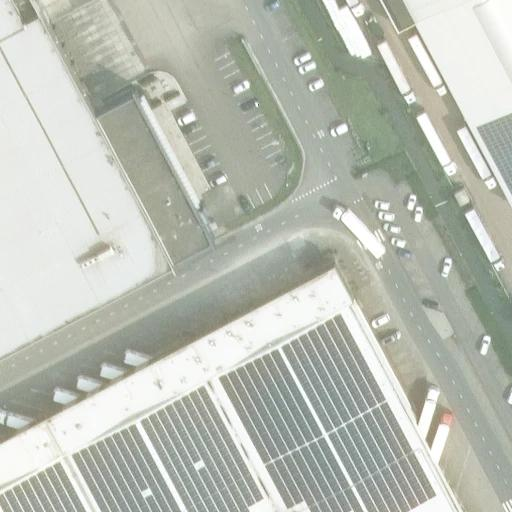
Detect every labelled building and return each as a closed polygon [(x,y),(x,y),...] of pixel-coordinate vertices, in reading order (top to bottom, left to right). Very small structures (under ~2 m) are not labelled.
[(40,0),(0,0),(0,346),(213,234),(207,221),(210,220),(203,207),(200,208),(136,87),(97,107),(40,0)] [(511,0),(385,0),(399,26),(416,17),(511,195),(511,0)] [(463,187),(454,192),(460,204),(469,198),(463,187)] [(335,256),(46,408),(100,511),(466,511),(351,293),(354,292),(335,256)] [(100,511),(46,408),(0,431),(0,511),(100,511)]
